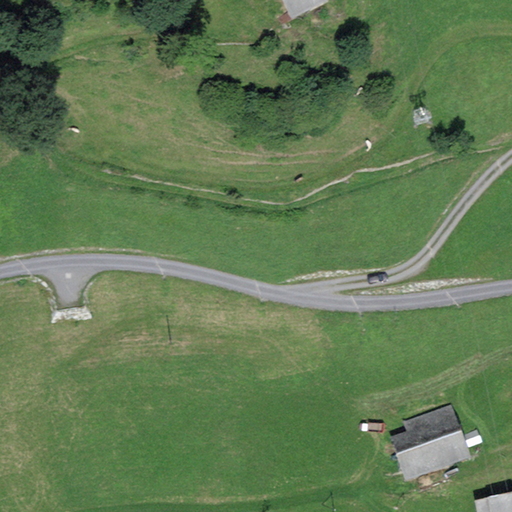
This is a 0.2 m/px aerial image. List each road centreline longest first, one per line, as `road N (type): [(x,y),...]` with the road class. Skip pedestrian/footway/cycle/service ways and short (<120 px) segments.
road 1 (track): [(9,71),(76,106),(109,142),(157,169),(245,185),(307,179),(355,158),(385,133),(447,42),(511,35)]
road 2 (unclassified): [(0,272),(121,261),(338,303),(511,287)]
road 3 (track): [(89,511),(260,504),(353,488)]
road 4 (track): [(511,154),(401,272),(321,287),(308,300)]
road 5 (track): [(0,75),(76,41),(213,14),(220,0)]
